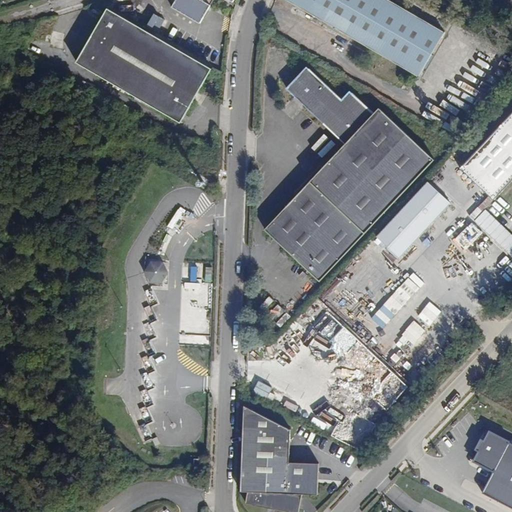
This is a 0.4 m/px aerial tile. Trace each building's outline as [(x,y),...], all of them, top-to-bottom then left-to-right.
[(170,0),(172,7),(200,23),(213,0),(229,0),(234,2),(234,0),(170,0)] [(444,31),(390,0),(288,0),(414,72),(406,86),(409,88),(417,74),(419,75),(424,66),(426,67),(434,54),(431,53),(444,31)] [(213,69),(110,9),(79,62),(178,120),(183,110),(188,113),(213,69)] [(381,108),(377,112),(376,113),(362,100),(352,90),(351,91),(344,99),(309,66),(289,88),(298,97),(299,96),(307,103),(306,104),(326,123),(325,123),(347,144),(326,166),(324,164),(320,168),(322,171),(315,177),(303,191),(300,189),(295,194),(298,196),(267,228),(322,280),(382,216),(436,159),(426,150),(381,108)] [(299,96),(298,97),(306,104),(307,103),(299,96)] [(183,110),(178,120),(183,122),(188,113),(183,110)] [(511,181),(511,114),(462,167),(495,199),(511,181)] [(452,202),(428,180),(377,236),(399,257),(452,202)] [(475,220),(511,255),(511,234),(491,214),(500,203),(495,199),(475,220)] [(167,225),(178,232),(190,215),(180,207),(167,225)] [(149,275),(165,276),(169,269),(164,259),(152,258),(146,268),(149,275)] [(204,265),(191,264),(190,280),(204,281),(204,265)] [(405,304),(414,281),(400,276),(391,299),(405,304)] [(276,402),(282,395),(273,388),(267,394),(276,402)] [(288,428),(246,406),(242,491),(248,491),(248,503),(292,511),(300,511),(301,493),(316,494),(317,462),(287,461),(288,428)] [(494,472),(509,444),(510,441),(490,430),(484,440),(480,438),(474,449),(478,451),(473,461),(494,472)] [(511,446),(509,444),(494,472),(483,489),(511,505),(511,446)]
